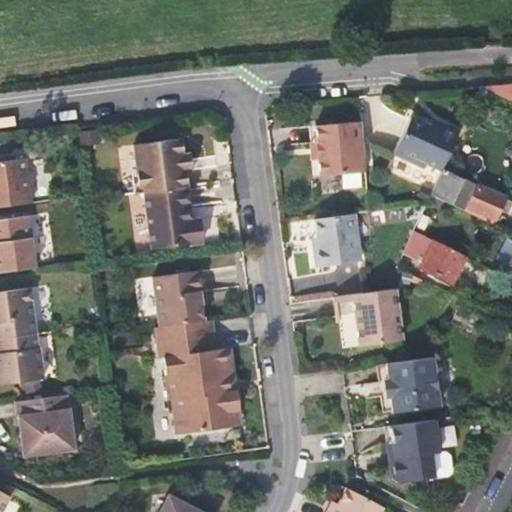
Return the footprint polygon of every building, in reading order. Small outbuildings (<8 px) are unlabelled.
[(437,171),(439,165),(455,133),(436,124),(433,131),(422,126),(407,119),(389,155),(415,168),(418,161),(437,171)] [(433,131),(436,124),(426,119),(422,126),(433,131)] [(362,172),(356,122),(310,128),(312,144),(314,162),(316,178),(362,172)] [(142,196),(186,190),(184,174),(190,173),(188,157),(181,158),(179,142),(132,148),(139,196),(142,196)] [(314,162),(312,144),(304,145),(306,163),(314,162)] [(0,205),(26,202),(24,188),(28,186),(27,171),(22,171),(20,158),(0,160),(0,205)] [(491,220),(501,199),(472,186),(462,207),(491,220)] [(188,207),(186,190),(142,196),(148,248),(198,242),(194,206),(188,207)] [(313,216),(315,231),(315,234),(317,245),(311,246),(314,263),(358,258),(357,251),(352,211),(313,216)] [(0,217),(0,270),(30,266),(23,214),(0,217)] [(449,284),(462,257),(408,232),(397,254),(411,260),(414,253),(423,257),(418,269),(449,284)] [(154,326),(199,320),(197,303),(195,292),(199,292),(196,270),(148,276),(154,326)] [(0,336),(28,332),(22,288),(0,290),(0,336)] [(400,339),(394,288),(336,296),(339,316),(353,315),(357,345),(376,343),(376,338),(382,338),(382,342),(400,339)] [(212,348),(208,318),(199,320),(154,326),(152,326),(156,357),(161,356),(166,390),(225,382),(220,347),(212,348)] [(30,348),(28,332),(0,336),(0,383),(37,378),(33,348),(30,348)] [(227,347),(220,347),(225,382),(232,382),(227,347)] [(435,409),(427,358),(383,363),(385,380),(381,381),(383,399),(388,398),(390,415),(435,409)] [(226,389),(225,382),(166,390),(167,399),(170,399),(174,432),(226,425),(225,411),(236,410),(233,388),(226,389)] [(61,394),(11,401),(18,456),(69,448),(61,394)] [(238,424),(236,410),(225,411),(226,425),(238,424)] [(435,453),(431,419),(382,426),(388,478),(394,482),(432,477),(428,453),(435,453)] [(372,511),(376,504),(340,485),(332,498),(325,511),(372,511)] [(198,511),(164,495),(154,511),(198,511)] [(325,511),(332,498),(326,496),(317,511),(325,511)]
